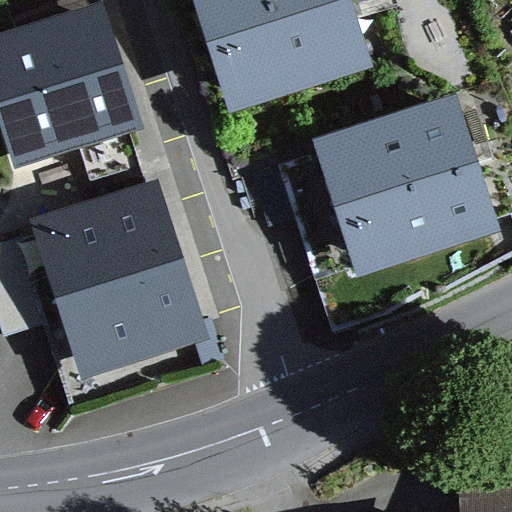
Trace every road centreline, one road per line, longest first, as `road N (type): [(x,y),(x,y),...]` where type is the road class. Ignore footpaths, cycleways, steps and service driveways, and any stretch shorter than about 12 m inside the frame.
road 1 (residential): [(139,0),(254,334),(302,424)]
road 2 (unclassified): [(0,502),(86,497),(190,476),(302,424)]
road 3 (unclassified): [(302,424),(511,327)]
road 4 (unknown): [(302,424),(397,504)]
